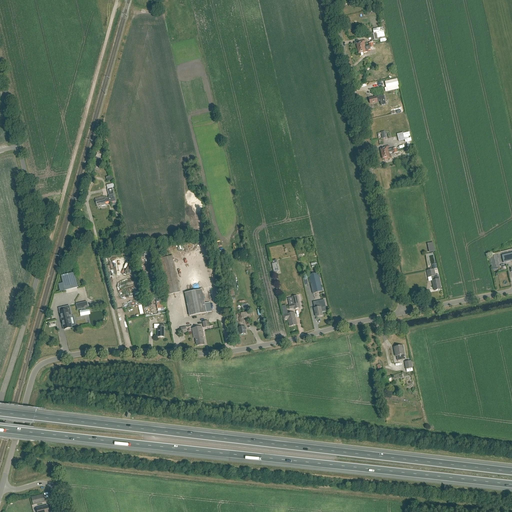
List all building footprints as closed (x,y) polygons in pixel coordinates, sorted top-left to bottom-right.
[(357,49),(364,47),(363,43),(364,43),(364,41),(357,42),(357,43),(356,44),(357,49)] [(369,46),(364,47),(357,49),(358,54),(362,53),(362,54),(370,52),(370,48),(373,48),(372,43),(369,44),(369,46)] [(381,63),(394,60),(392,50),(386,51),(387,55),(380,57),(381,63)] [(386,88),(393,86),(394,90),(399,89),(397,79),(385,82),(386,88)] [(368,99),(369,104),(376,103),(376,102),(379,101),(380,106),(385,105),(383,96),(375,98),(368,99)] [(380,150),(381,154),(388,153),(393,152),(397,151),(396,148),(393,149),(387,150),(387,148),(389,148),(388,146),(383,147),(384,149),(380,150)] [(116,201),(112,188),(107,190),(109,198),(104,199),(104,197),(95,199),(97,207),(106,205),(105,202),(110,201),(110,202),(116,201)] [(511,254),(502,257),(503,263),(511,260),(511,254)] [(496,255),(489,257),(492,269),(499,267),(496,255)] [(171,256),(157,259),(165,296),(179,293),(171,256)] [(441,290),(438,275),(435,275),(434,270),(427,271),(428,278),(432,277),(432,280),(431,280),(433,289),(434,289),(434,291),(441,290)] [(61,276),(65,291),(78,288),(76,278),(74,273),(68,274),(61,276)] [(312,294),(322,292),(318,273),(308,276),(312,294)] [(189,317),(205,313),(210,313),(208,304),(204,304),(201,291),(184,294),(189,317)] [(292,298),(287,299),(288,304),(288,306),(289,310),(294,309),(294,310),(299,308),(297,297),(292,298)] [(314,309),(313,309),(315,317),(322,316),(321,312),(325,311),(326,311),(324,301),(313,303),(314,309)] [(72,328),(69,317),(71,317),(69,307),(59,309),(61,315),(62,314),(63,318),(61,318),(64,330),(72,328)] [(237,325),(244,323),(243,319),(250,318),(249,312),(235,315),(237,325)] [(296,325),(293,313),(286,315),(283,316),(284,321),(287,320),(289,326),(290,326),(290,327),(295,326),(295,325),(296,325)] [(196,347),(200,346),(199,342),(197,333),(196,328),(191,329),(193,339),(194,339),(196,347)] [(404,360),(404,355),(402,346),(393,348),(395,357),(396,356),(397,361),(404,360)] [(32,497),(34,505),(46,502),(44,494),(32,497)]
